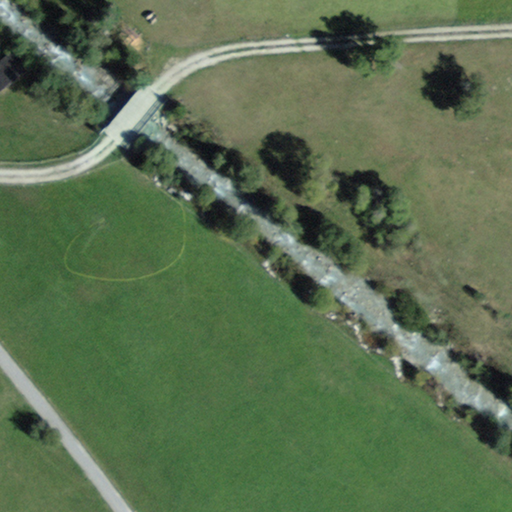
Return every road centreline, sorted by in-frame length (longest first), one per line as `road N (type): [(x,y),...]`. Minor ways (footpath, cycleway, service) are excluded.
road 1 (track): [(0,174),(40,176),(84,162),(113,141),(160,83),(218,51),(511,29)]
road 2 (residential): [(123,511),(0,353)]
